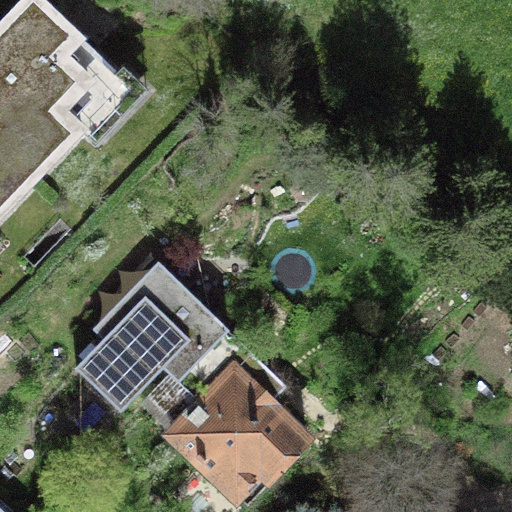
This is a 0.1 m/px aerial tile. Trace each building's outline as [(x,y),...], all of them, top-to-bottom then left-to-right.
[(0,215),(106,105),(94,93),(115,71),(41,0),(23,0),(0,24),(0,215)] [(201,402),(234,369),(242,377),(251,368),(259,359),(156,263),(93,330),(103,339),(75,368),(120,409),(161,365),(201,402)] [(242,377),(234,369),(201,402),(171,433),(246,507),(274,478),(269,473),(304,438),(258,393),(242,377)] [(403,511),(380,490),(358,511),(403,511)] [(0,511),(17,511),(0,495),(0,511)]
